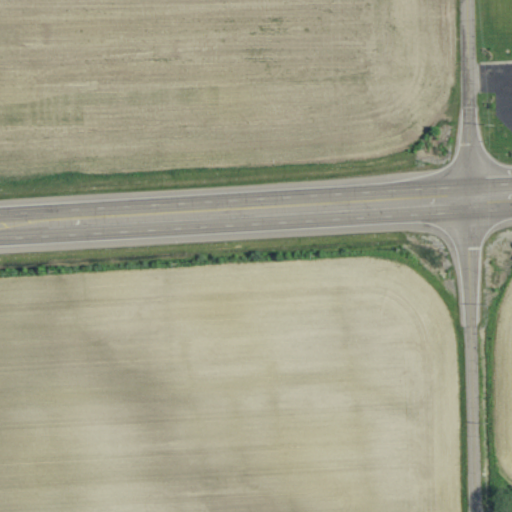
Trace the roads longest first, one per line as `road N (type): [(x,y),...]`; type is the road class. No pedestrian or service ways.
road 1 (primary): [(0,227),(511,197)]
road 2 (residential): [(469,200),(476,511)]
road 3 (tertiary): [(466,0),(469,200)]
